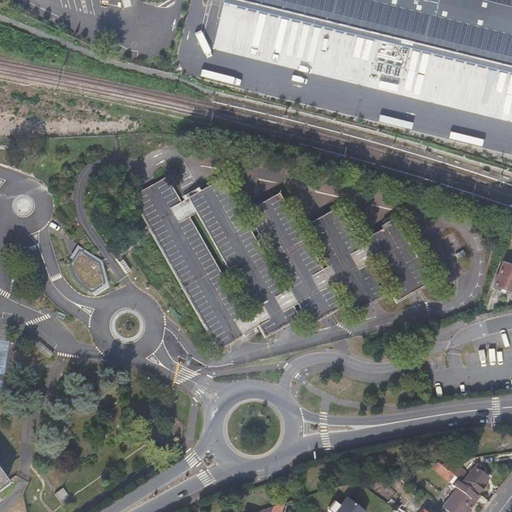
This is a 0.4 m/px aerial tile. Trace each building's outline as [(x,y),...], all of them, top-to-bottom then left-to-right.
[(511,0),(224,0),(224,1),(511,72),(511,0)] [(164,180),(128,200),(203,335),(214,354),(256,331),(262,341),(295,323),(289,313),(293,310),(305,331),(339,312),(328,292),(334,288),(351,318),(383,301),(367,272),(373,269),(395,307),(428,289),(394,227),(360,245),(369,262),(363,265),(334,213),(302,231),(330,282),(324,285),(275,197),(241,216),(290,303),(286,306),(217,183),(184,201),(253,324),(246,328),(164,180)] [(86,261),(70,272),(76,280),(91,269),(86,261)] [(511,266),(502,263),(493,289),(504,294),(505,290),(511,292),(511,266)] [(98,278),(91,269),(76,280),(83,289),(98,278)] [(488,478),(476,468),(478,465),(472,460),(459,478),(478,493),(484,485),(483,485),(488,478)] [(458,471),(447,463),(443,468),(454,477),(458,471)] [(454,477),(443,468),(437,464),(428,467),(450,483),(455,477),(454,477)] [(466,511),(479,495),(456,479),(451,485),(456,489),(442,508),(446,511),(466,511)]
